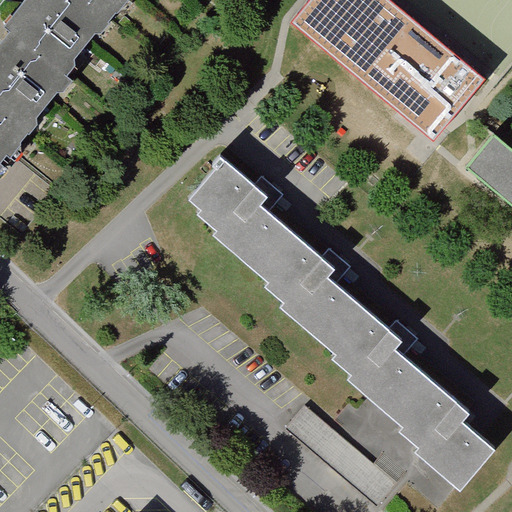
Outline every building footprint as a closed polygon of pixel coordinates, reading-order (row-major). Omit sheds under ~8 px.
[(87,0),(17,0),(3,18),(9,22),(63,65),(104,13),(87,0)] [(87,0),(104,13),(114,0),(87,0)] [(489,76),(397,0),(310,0),(293,20),(436,139),(489,76)] [(63,65),(9,22),(0,32),(0,102),(24,122),(67,68),(63,65)] [(0,102),(0,152),(24,122),(0,102)] [(511,148),(498,138),(474,167),(511,197),(511,148)] [(272,194),(224,155),(215,163),(219,167),(194,196),(207,207),(204,210),(223,226),(218,232),(253,262),(287,223),(264,203),(272,194)] [(287,223),(253,262),(272,279),(269,282),(289,300),(285,304),(326,338),(359,298),(329,272),(335,265),(287,223)] [(404,335),(359,298),(326,338),(340,350),(338,354),(356,369),(352,375),(390,407),(425,368),(397,344),(404,335)] [(425,368),(390,407),(408,423),(405,426),(424,443),(421,447),(465,485),(499,445),(466,418),(473,409),(425,368)] [(299,413),(280,436),(371,511),(375,511),(393,491),(299,413)] [(377,458),(394,475),(402,467),(385,450),(377,458)]
